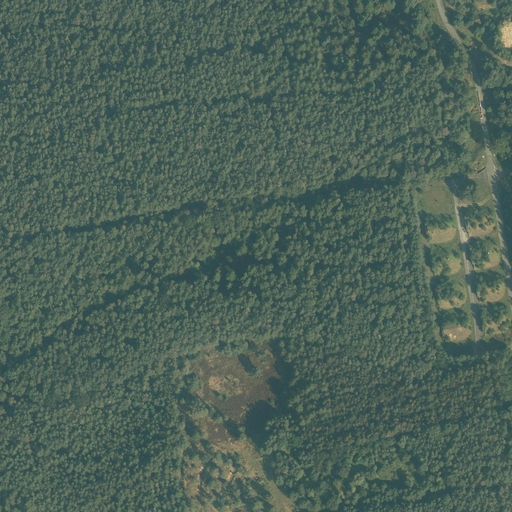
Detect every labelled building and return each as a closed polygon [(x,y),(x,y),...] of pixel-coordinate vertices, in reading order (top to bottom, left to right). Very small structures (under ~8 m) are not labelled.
[(490,212),(466,216),(469,233),(492,229),(492,226),(494,223),(493,219),(492,217),(490,212)] [(450,219),(426,223),(429,239),(452,235),(452,232),(454,229),(453,226),(453,223),(450,219)] [(495,245),(471,249),(474,265),(497,261),(498,258),(499,255),(498,252),(498,249),(495,245)] [(456,251),(432,255),(435,272),(457,268),(458,265),(460,262),(459,259),(458,256),(456,251)] [(500,278),(476,282),(479,299),(502,295),(503,292),(504,289),(504,286),(503,283),(500,278)] [(461,284),(437,288),(440,304),(462,300),(463,297),(465,294),(464,291),(463,288),(461,284)] [(506,310),(482,314),(485,330),(508,326),(508,323),(510,320),(509,317),(508,314),(506,310)] [(466,315),(442,319),(445,336),(468,332),(469,329),(470,326),(469,323),(469,320),(466,315)]
